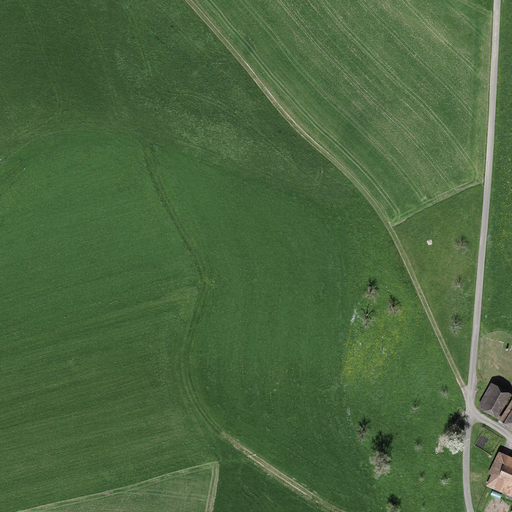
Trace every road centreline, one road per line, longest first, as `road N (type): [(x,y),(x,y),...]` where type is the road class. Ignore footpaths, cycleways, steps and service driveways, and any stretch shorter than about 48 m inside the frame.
road 1 (unclassified): [(470,511),(466,451),(496,0)]
road 2 (track): [(470,400),(375,204),(281,114),(187,0)]
road 3 (track): [(229,444),(334,511)]
